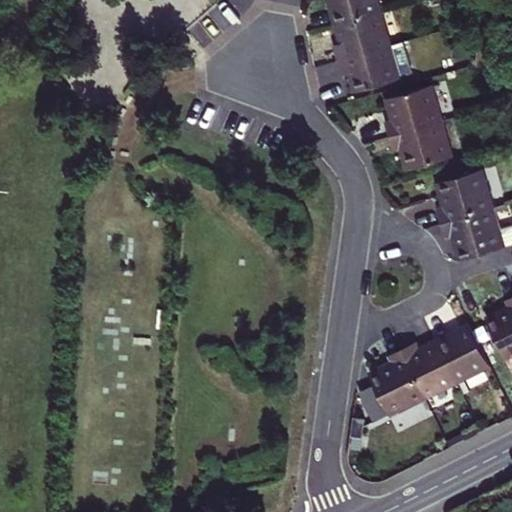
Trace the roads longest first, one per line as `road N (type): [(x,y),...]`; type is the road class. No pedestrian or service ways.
road 1 (residential): [(324,511),(321,480),(360,201),(345,160),(248,45),(282,0)]
road 2 (secondary): [(381,511),(511,447)]
